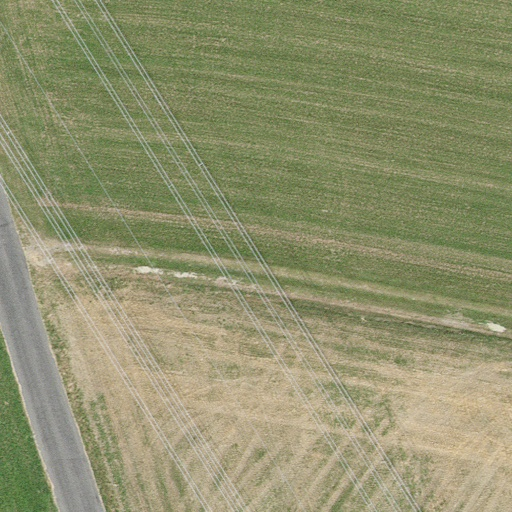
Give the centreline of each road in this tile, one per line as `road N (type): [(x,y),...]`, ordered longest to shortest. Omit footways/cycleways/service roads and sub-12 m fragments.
road 1 (track): [(511,324),(72,253),(1,265)]
road 2 (unclassified): [(0,261),(78,511)]
